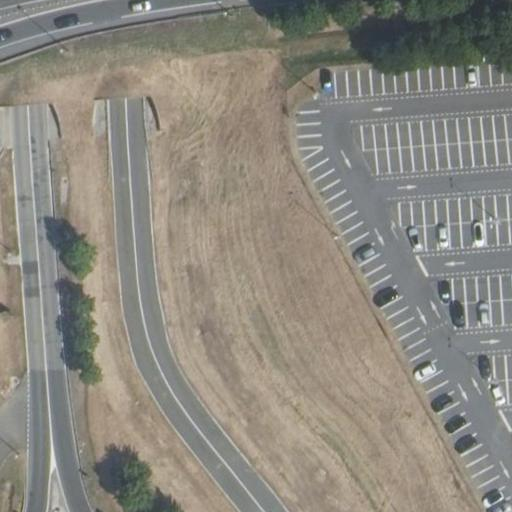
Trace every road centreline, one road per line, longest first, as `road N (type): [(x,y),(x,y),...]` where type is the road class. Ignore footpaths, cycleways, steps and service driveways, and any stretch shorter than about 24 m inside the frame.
road 1 (unclassified): [(263,511),(181,407),(154,357),(141,304),(116,0)]
road 2 (unclassified): [(50,433),(23,0)]
road 3 (secondary): [(0,36),(159,0)]
